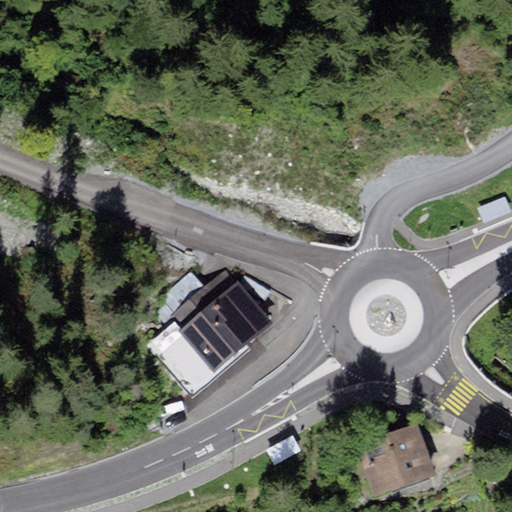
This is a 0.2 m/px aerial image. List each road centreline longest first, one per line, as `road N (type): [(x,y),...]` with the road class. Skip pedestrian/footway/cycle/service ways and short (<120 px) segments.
road 1 (tertiary): [(333,355),(173,453),(0,506)]
road 2 (track): [(335,313),(187,233),(0,164)]
road 3 (unclassified): [(511,139),(459,174),(387,243),(356,305)]
road 4 (residential): [(364,363),(387,391),(511,432)]
road 5 (tertiary): [(511,243),(382,320)]
